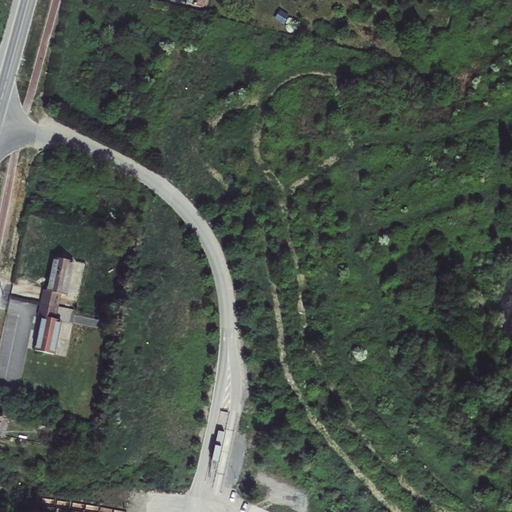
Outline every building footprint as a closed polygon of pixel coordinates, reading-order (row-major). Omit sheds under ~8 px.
[(45,292),(42,305),(58,308),(61,296),(67,297),(74,263),(55,259),(47,292),(45,292)] [(42,319),(35,351),(54,356),(62,323),(55,322),(58,308),(42,305),(40,318),(42,319)] [(33,421),(32,424),(37,425),(51,428),(52,422),(57,396),(43,395),(37,422),(33,421)] [(0,417),(1,418),(24,423),(27,410),(0,404),(0,417)] [(49,435),(51,428),(37,425),(35,432),(49,435)]
